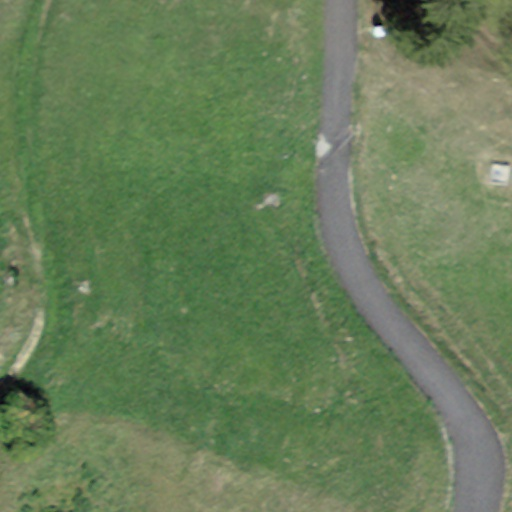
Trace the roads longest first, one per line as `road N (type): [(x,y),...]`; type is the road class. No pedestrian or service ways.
road 1 (residential): [(473,511),(483,465),(466,413),(382,315),(349,264),(333,209),(337,0)]
road 2 (track): [(54,0),(36,211),(59,310),(34,373),(0,420)]
